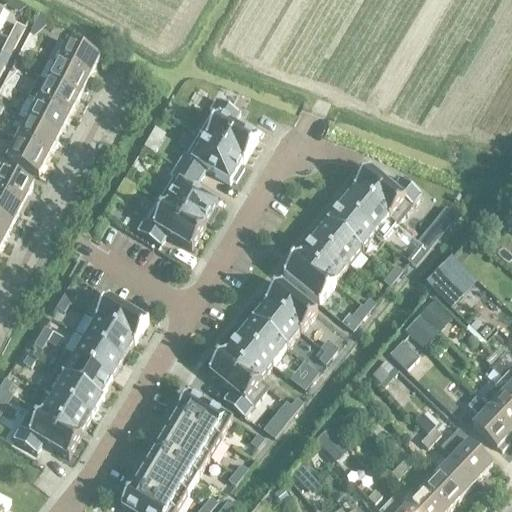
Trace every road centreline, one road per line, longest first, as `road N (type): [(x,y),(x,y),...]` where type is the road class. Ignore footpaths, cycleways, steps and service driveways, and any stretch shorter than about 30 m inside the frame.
road 1 (residential): [(192,313),(289,152),(315,149),(365,165)]
road 2 (residential): [(65,511),(101,467),(192,313)]
road 3 (residential): [(127,70),(42,230)]
road 4 (residential): [(42,230),(192,313)]
